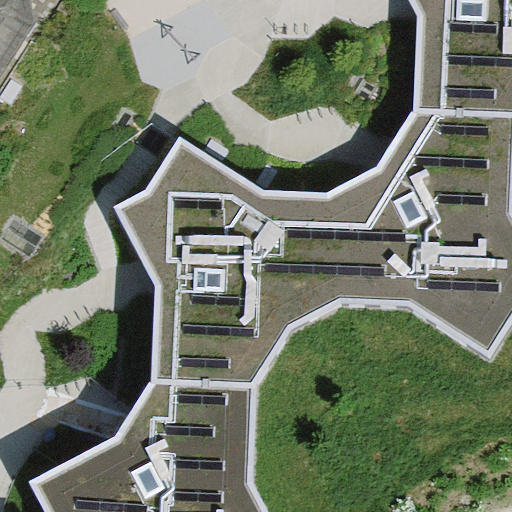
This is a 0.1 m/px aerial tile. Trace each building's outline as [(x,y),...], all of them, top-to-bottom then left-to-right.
[(0,0),(0,75),(29,29),(21,0),(0,0)] [(511,0),(393,0),(404,18),(403,106),(511,110),(511,0)] [(511,110),(403,106),(371,151),(321,178),(343,310),(402,317),(494,380),(511,349),(511,110)] [(343,310),(321,178),(267,178),(178,118),(141,176),(96,200),(144,286),(140,376),(272,384),(301,334),(343,310)] [(272,384),(140,376),(110,422),(14,475),(33,511),(281,511),(264,479),(272,384)]
